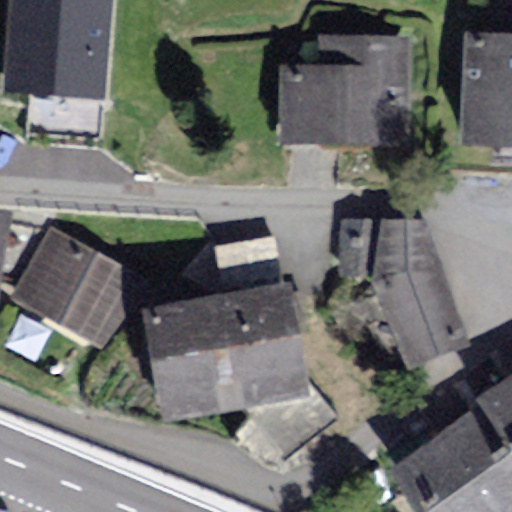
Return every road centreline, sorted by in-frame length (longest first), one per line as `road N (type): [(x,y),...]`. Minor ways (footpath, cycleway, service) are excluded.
road 1 (residential): [(511,320),(458,373),(279,489),(263,491),(0,394)]
road 2 (residential): [(0,188),(449,213),(507,266),(511,289)]
road 3 (unclassified): [(158,511),(0,446)]
